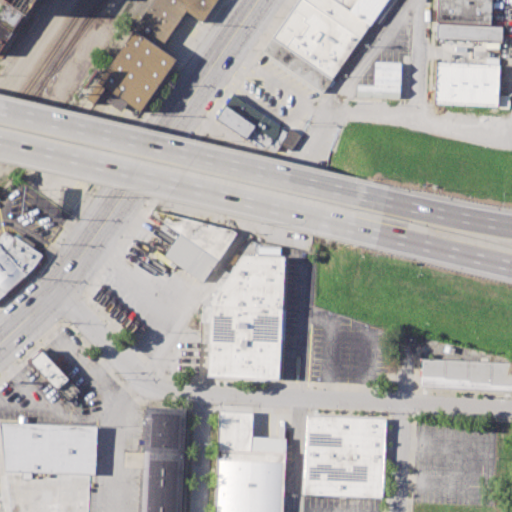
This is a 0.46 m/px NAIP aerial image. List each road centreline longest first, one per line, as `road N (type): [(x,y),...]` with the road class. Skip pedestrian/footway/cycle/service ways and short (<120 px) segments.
road 1 (residential): [(511,408),(168,389),(122,363),(55,291)]
road 2 (secondary): [(259,0),(83,257),(0,343)]
road 3 (motorway): [(360,202),(0,118)]
road 4 (motorway): [(0,151),(351,232)]
road 5 (motorway): [(351,232),(511,270)]
road 6 (motorway): [(511,226),(360,202)]
